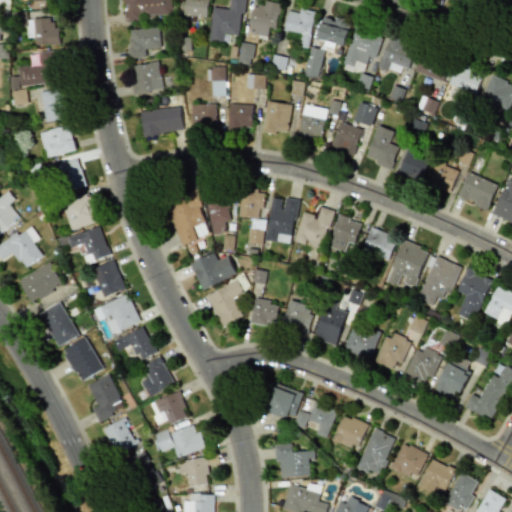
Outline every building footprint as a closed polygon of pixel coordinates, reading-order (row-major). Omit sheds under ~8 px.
[(171,14),(170,0),(123,0),(124,21),(142,20),(142,15),(171,14)] [(184,0),(184,15),(207,16),(207,0),(184,0)] [(242,0),(229,0),(229,8),(211,7),(208,40),(222,41),(223,33),(239,35),(242,0)] [(252,4),(247,33),(266,36),(268,27),(275,28),(279,2),(264,0),(263,6),(252,4)] [(485,0),(505,9),(508,0),(485,0)] [(314,11),(299,8),(298,12),(287,10),(283,30),(301,33),(298,46),(307,48),(314,11)] [(344,45),(350,21),(322,15),(316,38),(344,45)] [(26,37),(33,37),(33,45),(58,44),(58,26),(51,27),(50,17),(25,19),(26,37)] [(374,57),(382,34),(356,25),(342,63),(363,71),(368,55),(374,57)] [(159,47),(159,27),(128,28),(129,57),(145,57),(145,48),(159,47)] [(414,44),(388,35),(378,66),(403,74),(414,44)] [(237,63),(251,65),(254,44),(241,42),(237,63)] [(318,79),(323,50),(308,47),(303,76),(318,79)] [(38,51),(39,65),(17,67),(19,85),(62,81),(59,49),(38,51)] [(447,64),(421,54),(414,71),(441,81),(447,64)] [(278,69),(279,63),(285,63),(286,57),(273,57),(273,69),(278,69)] [(162,88),(157,60),(129,65),(134,93),(162,88)] [(448,84),(452,86),(446,98),(459,103),(464,92),(473,96),(482,74),(456,63),(448,84)] [(225,95),(224,66),(210,67),(211,96),(225,95)] [(264,88),(264,75),(247,75),(247,88),(264,88)] [(511,97),(511,83),(489,75),(480,99),(508,109),(511,97)] [(68,117),(62,87),(39,92),(45,122),(68,117)] [(13,105),(27,103),(25,88),(10,91),(13,105)] [(437,102),(423,97),(418,108),(433,114),(437,102)] [(261,130),(286,134),(291,104),(266,100),(261,130)] [(370,126),(377,108),(359,101),(352,120),(370,126)] [(215,103),(190,104),(191,127),(216,127),(215,103)] [(252,104),(228,104),(228,128),(251,129),(252,104)] [(322,136),(325,107),(302,104),(298,133),(322,136)] [(138,111),(142,136),(182,130),(180,114),(169,116),(167,106),(138,111)] [(362,129),(340,121),(329,147),(351,156),(362,129)] [(38,133),(67,125),(74,149),(45,157),(38,133)] [(398,146),(388,143),(392,131),(376,125),(365,156),(376,160),(374,164),(389,169),(398,146)] [(419,181),(429,158),(406,149),(396,171),(419,181)] [(76,158),(84,185),(50,194),(46,182),(60,178),(55,163),(76,158)] [(456,168),(433,162),(427,184),(450,190),(456,168)] [(456,195),(486,208),(497,184),(467,171),(456,195)] [(511,222),(511,179),(507,177),(491,214),(511,222)] [(223,189),(203,193),(212,234),(224,231),(223,222),(230,220),(223,189)] [(238,216),(250,217),(249,242),(262,243),(263,220),(260,220),(262,190),(240,189),(238,216)] [(7,204),(13,199),(6,190),(0,194),(0,230),(18,218),(7,204)] [(181,244),(210,234),(194,190),(165,201),(181,244)] [(86,191),(97,220),(71,230),(60,201),(86,191)] [(298,199),(283,196),(283,198),(272,196),(264,239),(289,243),(298,199)] [(332,210),(319,206),(316,215),(302,211),(293,241),(304,244),(306,239),(322,244),(332,210)] [(344,252),(347,242),(354,244),(360,222),(338,215),(328,247),(344,252)] [(41,255),(32,242),(38,238),(29,224),(0,243),(0,259),(12,252),(23,268),(41,255)] [(66,237),(98,224),(110,253),(91,261),(83,242),(70,247),(66,237)] [(389,258),(394,240),(386,237),(388,232),(368,227),(362,251),(389,258)] [(386,281),(398,286),(400,281),(414,287),(428,250),(402,240),(386,281)] [(236,273),(227,255),(217,260),(213,252),(189,263),(202,290),(236,273)] [(459,265),(434,255),(416,299),(431,305),(435,296),(445,300),(459,265)] [(91,268),(102,297),(124,288),(112,260),(91,268)] [(29,302),(61,284),(49,262),(17,279),(29,302)] [(491,278),(465,267),(455,290),(464,294),(456,314),(472,321),(491,278)] [(242,318),(234,297),(243,293),(238,280),(206,293),(220,327),(242,318)] [(482,313),(506,324),(511,310),(511,291),(496,284),(482,313)] [(92,308),(97,321),(104,319),(110,333),(138,321),(127,293),(92,308)] [(277,305),(269,304),(270,299),(253,298),(250,322),(275,324),(277,305)] [(281,325),(307,333),(313,313),(303,310),(305,304),(289,299),(281,325)] [(37,314),(57,346),(77,334),(58,301),(37,314)] [(346,312),(325,304),(313,337),(334,345),(346,312)] [(369,359),(378,334),(352,324),(343,350),(369,359)] [(112,340),(116,350),(131,343),(139,360),(155,352),(142,325),(112,340)] [(390,338),(383,335),(374,362),(392,369),(395,361),(401,363),(410,340),(392,333),(390,338)] [(62,347),(77,381),(101,370),(86,337),(62,347)] [(431,377),(441,355),(423,347),(421,351),(414,348),(402,376),(422,385),(426,375),(431,377)] [(469,371),(465,369),(468,361),(449,353),(434,392),(451,398),(454,390),(461,392),(469,371)] [(173,383),(159,356),(143,365),(149,376),(140,381),(149,397),(173,383)] [(511,382),(511,369),(504,365),(497,377),(491,374),(478,397),(470,393),(463,406),(490,421),(511,382)] [(96,405),(91,407),(97,420),(123,408),(108,374),(87,383),(96,405)] [(302,392),(274,382),(264,410),(291,420),(302,392)] [(157,423),(166,419),(168,424),(187,416),(177,391),(148,402),(157,423)] [(307,420),(318,423),(314,434),(326,438),(335,409),(313,402),(307,420)] [(308,414),(298,410),(292,424),(303,428),(308,414)] [(357,449),(367,423),(341,414),(331,439),(357,449)] [(102,429),(116,454),(136,443),(122,417),(102,429)] [(155,434),(159,451),(173,447),(175,456),(202,449),(196,424),(155,434)] [(394,437),(372,428),(356,466),(378,475),(394,437)] [(414,479),(426,454),(402,441),(389,467),(414,479)] [(273,446),(274,461),(278,461),(279,475),(308,475),(308,458),(313,458),(313,450),(291,451),(290,445),(273,446)] [(142,449),(161,481),(133,497),(115,465),(142,449)] [(218,464),(217,454),(206,455),(207,465),(218,464)] [(208,484),(205,458),(177,460),(178,473),(186,472),(188,486),(208,484)] [(417,486),(431,492),(434,486),(445,490),(454,469),(429,458),(417,486)] [(464,511),(473,495),(470,493),(477,481),(459,471),(443,500),(464,511)] [(296,511),(324,511),(327,503),(317,500),(320,485),(307,482),(305,488),(288,483),(281,508),(296,511)] [(473,511),(500,511),(497,510),(505,498),(487,488),(473,511)] [(385,511),(392,498),(402,502),(404,500),(382,489),(374,506),(385,511)] [(212,511),(212,493),(189,493),(189,500),(182,500),(182,511),(212,511)] [(344,503),(338,500),(333,511),(364,511),(367,505),(347,496),(344,503)] [(160,502),(162,511),(140,511),(140,509),(160,502)]
